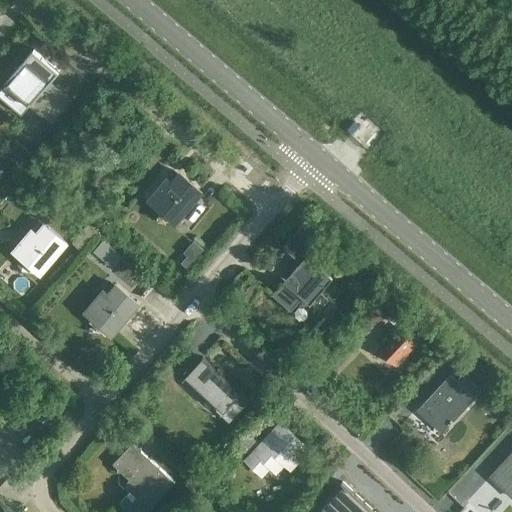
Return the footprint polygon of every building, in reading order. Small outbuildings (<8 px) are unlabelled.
[(34,48),(0,87),(0,96),(21,115),(30,105),(52,124),(75,97),(58,83),(56,85),(51,80),(59,70),(34,48)] [(353,121),(346,128),(352,134),(359,126),(353,121)] [(17,139),(8,149),(24,163),(33,153),(17,139)] [(203,192),(179,172),(166,188),(161,184),(148,200),(176,223),(203,192)] [(36,233),(31,229),(12,251),(40,275),(67,243),(44,224),(36,233)] [(88,224),(77,237),(86,244),(96,231),(88,224)] [(300,228),(283,247),(297,260),(315,241),(300,228)] [(104,240),(94,251),(113,267),(122,256),(104,240)] [(334,263),(351,278),(361,266),(344,251),(334,263)] [(332,278),(306,255),(273,294),(291,311),(302,298),(310,305),(332,278)] [(249,306),(263,287),(254,280),(240,299),(249,306)] [(49,298),(62,309),(75,293),(62,283),(49,298)] [(108,294),(103,290),(84,312),(112,336),(139,305),(116,285),(108,294)] [(398,327),(378,348),(396,365),(416,344),(398,327)] [(203,356),(182,378),(183,379),(186,376),(224,411),(240,393),(248,401),(249,400),(203,356)] [(450,375),(422,405),(434,416),(430,420),(442,431),(474,397),(450,375)] [(20,378),(3,395),(12,404),(29,386),(20,378)] [(33,391),(16,409),(24,415),(40,398),(33,391)] [(61,400),(58,404),(65,409),(68,406),(61,400)] [(153,418),(143,409),(135,417),(145,427),(153,418)] [(45,413),(36,422),(44,430),(53,420),(45,413)] [(254,466),(283,460),(290,466),(307,448),(280,422),(259,444),(249,455),(246,459),(254,466)] [(248,433),(237,445),(249,455),(259,444),(248,433)] [(112,464),(117,469),(117,471),(120,471),(136,486),(119,505),(126,511),(146,511),(149,509),(153,509),(153,504),(174,482),(140,451),(140,447),(136,447),(131,443),(112,464)] [(511,452),(494,472),(506,483),(502,487),(511,496),(511,452)] [(377,511),(342,479),(311,511),(377,511)]
